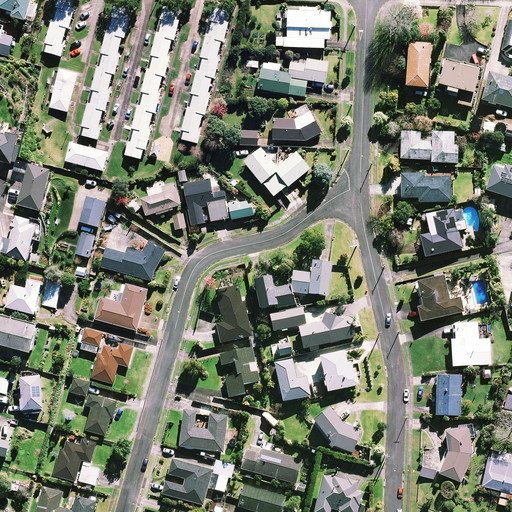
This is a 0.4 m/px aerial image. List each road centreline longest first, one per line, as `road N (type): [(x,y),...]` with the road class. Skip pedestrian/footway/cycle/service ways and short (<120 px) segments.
road 1 (residential): [(359,188),(287,233),(220,251),(192,270),(124,511)]
road 2 (residential): [(359,188),(395,369),(394,511)]
road 3 (residential): [(367,0),(359,188)]
road 4 (unknown): [(374,276),(511,241)]
